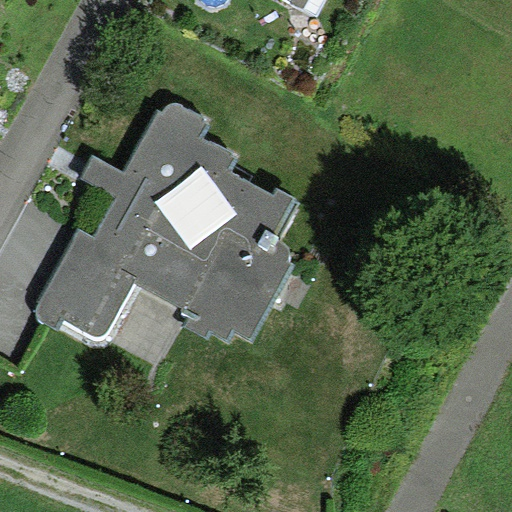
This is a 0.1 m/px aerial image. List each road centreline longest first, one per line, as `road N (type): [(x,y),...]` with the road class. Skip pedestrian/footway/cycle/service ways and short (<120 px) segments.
road 1 (residential): [(0,200),(111,0)]
road 2 (track): [(133,511),(0,460)]
